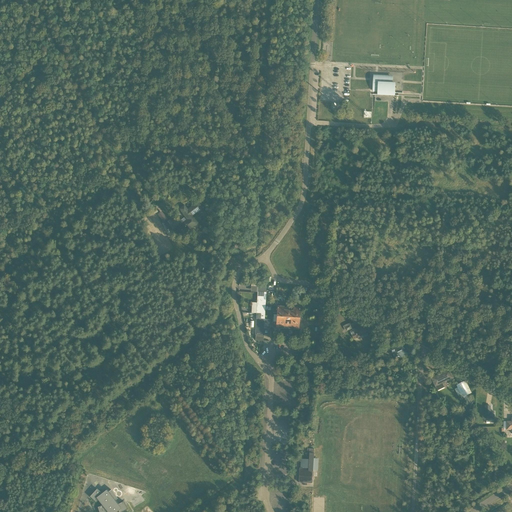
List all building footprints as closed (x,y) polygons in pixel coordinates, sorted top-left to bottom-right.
[(395,96),(395,91),(395,84),(390,83),(391,76),(374,75),(373,85),(378,85),(378,95),(395,96)] [(197,223),(194,219),(191,216),(202,208),(198,202),(188,210),(184,205),(179,209),(180,209),(186,217),(187,219),(185,220),(184,219),(183,219),(181,220),(181,221),(182,223),(182,224),(176,228),(179,232),(185,228),(187,230),(197,223)] [(157,215),(163,223),(168,219),(162,211),(157,215)] [(172,224),(170,220),(164,224),(171,233),(174,231),(172,229),(180,223),(177,220),(172,224)] [(265,314),(266,292),(266,287),(258,287),(256,313),(265,314)] [(277,314),(281,315),(281,319),(285,319),(285,320),(286,320),(287,320),(288,311),(283,311),(284,307),(277,307),(277,314)] [(289,320),(289,319),(294,319),(294,316),(299,316),(299,308),(293,308),(292,312),(288,311),(287,320),(288,320),(289,320)] [(256,313),(255,335),(263,335),(268,335),(268,329),(264,329),(265,314),(256,313)] [(276,322),(276,328),(282,329),(282,324),(285,325),(285,321),(286,321),(286,320),(285,320),(285,319),(281,319),(281,315),(277,314),(277,315),(274,315),(273,322),(276,322)] [(288,320),(288,321),(289,321),(289,325),(295,325),(294,329),(298,330),(299,316),(294,316),(294,319),(289,319),(289,320),(288,320)] [(325,318),(318,317),(318,321),(318,326),(327,327),(327,318),(325,318)] [(287,320),(286,320),(286,321),(285,321),(285,325),(282,324),(282,329),(294,329),(295,325),(289,325),(289,321),(288,321),(288,320),(287,320)] [(356,338),(369,332),(366,324),(353,330),(350,332),(353,339),(356,338)] [(390,350),(388,346),(387,346),(385,343),(380,346),(383,353),(390,350)] [(400,358),(410,353),(406,346),(404,347),(403,345),(399,347),(391,351),(395,358),(399,356),(400,358)] [(448,380),(452,378),(449,370),(432,378),(438,391),(448,386),(445,381),(448,380)] [(460,372),(454,375),(458,383),(456,384),(462,397),(471,392),(465,380),(464,380),(460,372)] [(490,412),(490,406),(485,406),(486,415),(483,415),(483,419),(494,419),(494,412),(490,412)] [(307,483),(310,483),(312,483),(314,453),(309,453),(308,468),(300,468),(299,483),(304,483),(304,485),(307,485),(307,483)] [(43,485),(36,511),(39,511),(66,511),(68,506),(65,505),(69,492),(43,485)] [(97,489),(90,497),(91,498),(96,502),(98,500),(102,506),(97,507),(99,511),(116,511),(118,511),(121,511),(127,509),(125,505),(124,501),(117,505),(114,501),(117,499),(111,490),(108,492),(106,490),(102,493),(97,489)]
